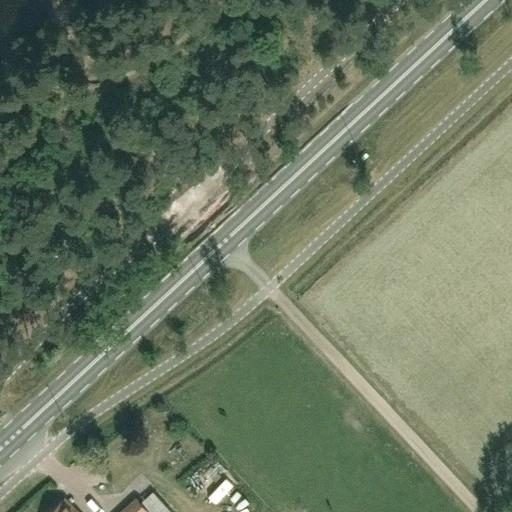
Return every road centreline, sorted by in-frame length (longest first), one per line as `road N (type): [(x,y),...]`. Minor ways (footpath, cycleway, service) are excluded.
road 1 (primary): [(0,450),(479,0)]
road 2 (track): [(482,511),(224,243)]
